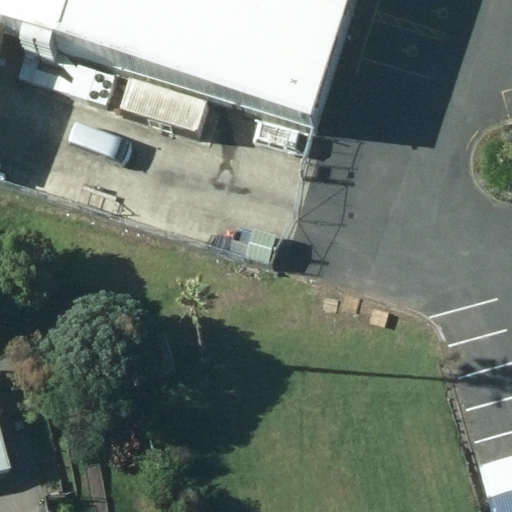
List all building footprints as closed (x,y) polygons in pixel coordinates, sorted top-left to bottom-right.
[(0,0),(0,18),(316,120),(354,0),(0,0)] [(103,68),(26,42),(16,74),(92,101),(103,68)] [(61,159),(0,142),(0,179),(52,193),(61,159)] [(96,170),(85,204),(162,231),(173,197),(96,170)] [(282,232),(205,207),(195,239),(272,264),(282,232)] [(511,427),(511,326),(449,342),(471,437),(511,427)] [(0,467),(10,465),(0,428),(0,467)]
